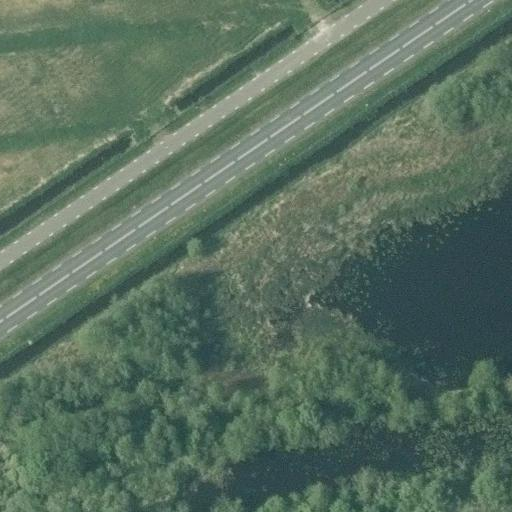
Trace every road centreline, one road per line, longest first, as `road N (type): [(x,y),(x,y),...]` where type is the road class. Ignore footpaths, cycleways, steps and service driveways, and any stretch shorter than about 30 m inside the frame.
road 1 (primary): [(0,323),(473,0)]
road 2 (unclassified): [(0,262),(384,0)]
